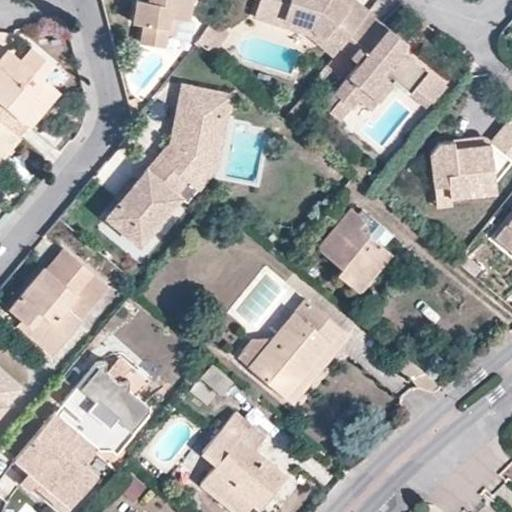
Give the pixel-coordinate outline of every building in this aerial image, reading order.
[(147,0),(147,1),(141,0),(135,0),(131,21),(142,23),(140,42),(163,46),(165,33),(172,34),(175,17),(185,19),(188,4),(199,5),(199,0),(147,0)] [(285,7),(260,0),(258,0),(254,16),(304,31),(331,55),(337,48),(310,26),(282,18),(285,7)] [(260,0),(285,7),(282,18),(310,26),(337,48),(367,11),(352,0),(347,6),(339,0),(260,0)] [(367,11),(337,48),(356,64),(332,92),(338,97),(347,104),(355,95),(367,107),(391,78),(405,91),(411,84),(425,68),(399,48),(404,41),(367,12),(367,11)] [(8,50),(0,60),(0,101),(16,114),(29,125),(57,91),(41,77),(51,64),(30,47),(20,59),(8,50)] [(425,68),(411,84),(428,98),(442,83),(425,68)] [(203,159),(212,112),(225,114),(229,93),(181,83),(170,140),(159,153),(187,177),(203,159)] [(347,104),(338,97),(326,110),(335,118),(347,104)] [(16,114),(0,101),(0,159),(19,136),(7,125),(16,114)] [(203,159),(215,165),(225,114),(212,112),(203,159)] [(511,128),(506,123),(490,142),(451,147),(451,140),(437,142),(430,153),(435,186),(448,184),(449,197),(494,191),(493,181),(511,160),(511,161),(511,128)] [(483,136),(451,140),(451,147),(490,142),(483,136)] [(187,177),(159,153),(146,169),(145,168),(132,183),(118,200),(105,216),(138,244),(178,196),(174,193),(187,177)] [(203,159),(187,177),(198,186),(215,165),(203,159)] [(187,177),(174,193),(178,196),(185,201),(198,186),(187,177)] [(118,200),(132,183),(128,179),(113,196),(118,200)] [(448,184),(435,186),(436,204),(450,203),(449,197),(448,184)] [(381,247),(357,227),(363,219),(356,213),(350,207),(317,248),(341,268),(336,273),(358,291),(389,253),(381,247)] [(381,247),(391,234),(360,209),(356,213),(363,219),(357,227),(381,247)] [(511,215),(494,238),(511,252),(511,215)] [(93,274),(62,249),(46,268),(43,265),(8,307),(21,317),(16,323),(50,353),(79,319),(65,307),(93,274)] [(107,285),(93,274),(65,307),(79,319),(107,285)] [(303,299),(271,338),(249,365),(283,394),(328,340),(337,347),(347,335),(303,299)] [(249,365),(271,338),(253,339),(237,356),(249,365)] [(328,340),(283,394),(292,401),(337,347),(328,340)] [(211,360),(187,385),(207,403),(230,378),(211,360)] [(101,368),(95,363),(93,364),(56,409),(99,446),(97,449),(110,448),(116,452),(146,415),(145,404),(126,389),(118,381),(101,368)] [(0,409),(19,387),(0,370),(0,409)] [(99,446),(56,409),(41,426),(43,435),(37,431),(13,458),(32,475),(38,466),(58,483),(52,490),(71,504),(95,475),(82,464),(94,449),(97,449),(99,446)] [(233,412),(200,453),(214,465),(199,481),(234,511),(244,511),(251,504),(258,510),(285,475),(254,449),(264,436),(233,412)] [(130,499),(146,484),(134,472),(118,487),(130,499)]
